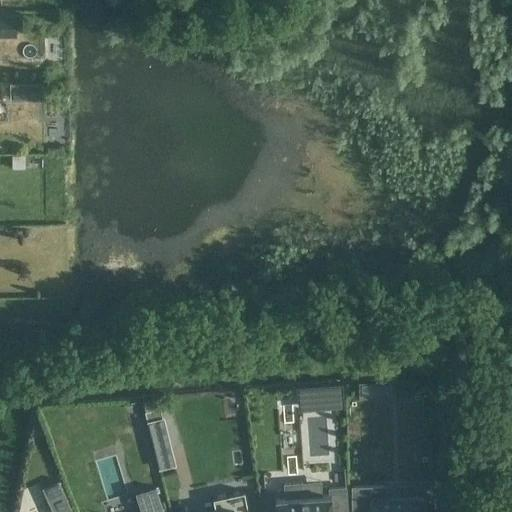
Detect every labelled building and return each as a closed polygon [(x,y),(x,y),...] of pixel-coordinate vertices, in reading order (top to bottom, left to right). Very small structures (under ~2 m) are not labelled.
[(0,28),(22,31),(24,18),(0,14),(0,28)] [(21,85),(10,86),(11,100),(22,99),(21,85)] [(14,168),(26,168),(25,156),(13,156),(14,168)] [(318,384),(298,385),(299,406),(331,403),(331,407),(345,406),(343,382),(318,384)] [(373,383),(361,383),(361,398),(373,397),(373,383)] [(159,409),(145,412),(151,437),(159,470),(175,466),(167,433),(163,418),(161,418),(159,409)] [(276,511),(346,511),(345,487),(329,488),(330,494),(303,496),(303,483),(284,484),(285,498),(275,498),(276,511)] [(162,511),(155,488),(136,493),(141,511),(162,511)] [(425,511),(425,501),(387,501),(387,488),(354,488),(353,511),(425,511)] [(248,511),(244,491),(212,498),(215,511),(214,511),(248,511)]
